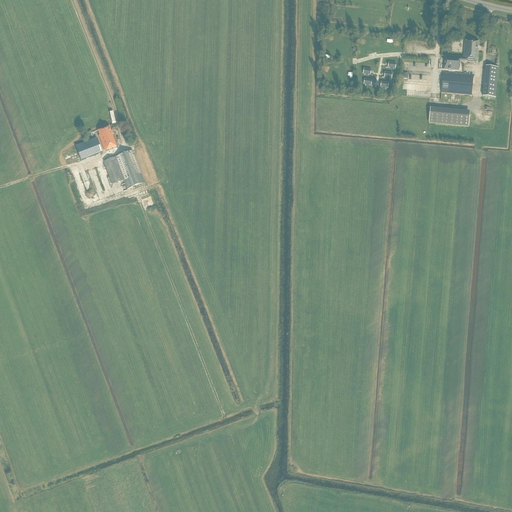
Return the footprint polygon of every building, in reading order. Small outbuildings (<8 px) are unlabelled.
[(443,56),(442,70),(458,72),(459,62),(477,64),(479,50),(478,50),(478,47),(479,47),(479,43),(464,41),(463,58),(443,56)] [(495,98),(498,68),(485,67),(482,97),(495,98)] [(472,76),(442,73),(440,93),(471,96),(472,76)] [(468,127),(469,115),(430,111),(428,123),(468,127)] [(118,146),(114,138),(112,131),(111,132),(109,126),(98,131),(100,136),(99,136),(105,151),(118,146)] [(102,153),(98,142),(77,150),(81,161),(102,153)] [(124,180),(124,181),(128,190),(135,187),(136,189),(145,185),(144,183),(145,183),(132,151),(104,162),(113,185),(124,180)]
